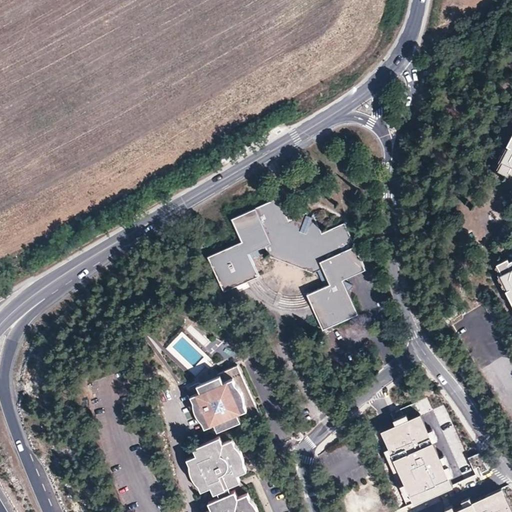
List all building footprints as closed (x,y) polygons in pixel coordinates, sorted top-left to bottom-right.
[(511,135),(508,144),(510,145),(502,159),(504,160),(499,170),(509,175),(510,172),(511,172),(511,135)] [(259,276),(251,258),(249,253),(266,245),(268,251),(271,257),(313,272),(318,270),(323,268),(331,284),(326,287),(308,295),(323,329),(358,314),(343,279),(365,269),(345,223),(323,234),(313,213),(312,215),(308,213),(309,211),(289,220),(279,198),(233,218),(243,241),(209,257),(225,291),(259,276)] [(251,258),(268,251),(266,245),(249,253),(251,258)] [(508,257),(498,263),(502,272),(501,273),(509,288),(507,289),(511,299),(511,259),(510,260),(508,257)] [(318,270),(326,287),(331,284),(323,268),(318,270)] [(427,268),(419,271),(422,276),(429,273),(427,268)] [(261,354),(255,357),(261,372),(267,368),(261,354)] [(219,375),(198,385),(201,391),(191,395),(193,400),(194,402),(194,405),(195,407),(195,410),(196,412),(197,414),(198,416),(200,419),(203,422),(204,424),(205,427),(215,423),(218,430),(240,420),(240,422),(259,413),(237,364),(218,373),(219,375)] [(434,416),(446,411),(440,395),(428,400),(434,416)] [(387,430),(381,433),(388,450),(384,452),(407,508),(457,487),(431,429),(426,431),(419,414),(408,419),(406,415),(394,420),(393,421),(395,426),(387,430)] [(214,493),(217,491),(229,486),(240,481),(237,474),(247,470),(244,465),(244,463),(244,461),(243,457),(242,454),(241,452),(240,449),(238,446),(236,444),(234,443),(233,438),(223,443),(220,436),(194,448),(197,455),(187,459),(189,463),(189,465),(189,467),(190,470),(190,472),(191,475),(192,477),(194,480),(197,483),(199,485),(201,491),(211,486),(214,493)] [(229,486),(217,491),(220,496),(232,491),(229,486)] [(234,490),(232,491),(220,496),(208,502),(211,509),(204,511),(258,511),(257,509),(256,506),(253,501),(250,497),(248,493),(238,497),(234,490)] [(502,491),(456,511),(511,511),(502,491)]
